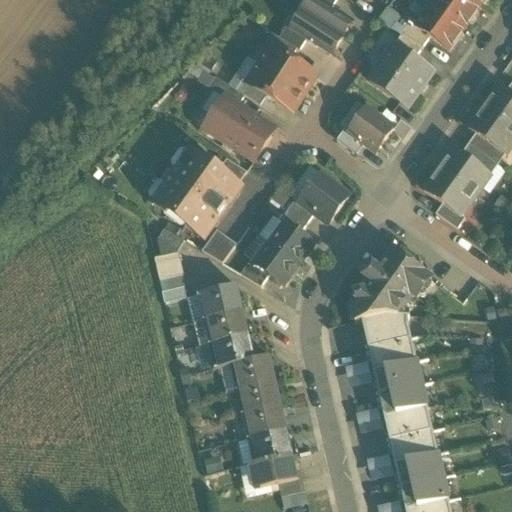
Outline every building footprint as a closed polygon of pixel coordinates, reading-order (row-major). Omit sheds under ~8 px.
[(311,0),(302,16),(342,41),(348,33),(346,31),(351,24),(331,11),(314,0),(311,0)] [(314,0),(331,11),(338,0),(314,0)] [(416,30),(431,8),(421,0),(420,0),(417,0),(403,20),(409,25),(416,30)] [(467,0),(436,0),(431,8),(466,32),(481,10),(467,0)] [(467,0),(481,10),(488,0),(467,0)] [(449,55),(466,32),(431,8),(416,30),(415,31),(430,41),(449,55)] [(379,24),(393,33),(402,20),(389,10),(379,24)] [(337,50),(342,41),(302,16),(292,32),(291,33),(307,43),(330,57),(335,49),(337,50)] [(403,20),(402,20),(393,33),(400,38),(409,25),(403,20)] [(400,38),(402,39),(422,52),(430,41),(415,31),(416,30),(409,25),(400,38)] [(287,28),(279,41),(297,52),(299,54),(307,43),(291,33),(292,32),(287,28)] [(290,62),(297,52),(279,41),(273,37),(265,48),(270,51),(271,50),(290,62)] [(415,63),(422,52),(402,39),(395,49),(415,63)] [(369,84),(408,112),(434,77),(415,63),(395,49),(369,84)] [(270,51),(259,68),(304,97),(316,79),(290,62),(271,50),(270,51)] [(292,115),(304,97),(259,68),(248,86),(247,87),(266,99),(292,115)] [(238,109),(245,99),(235,93),(215,80),(207,91),(223,101),(228,104),(228,103),(238,109)] [(242,83),(235,93),(245,99),(260,109),(266,99),(247,87),(248,86),(242,83)] [(492,104),(486,113),(511,131),(511,98),(507,95),(499,89),(489,102),(492,104)] [(204,132),(208,135),(228,104),(223,101),(204,132)] [(483,111),(486,113),(492,104),(489,102),(483,111)] [(208,135),(254,165),(275,133),(238,109),(228,103),(228,104),(208,135)] [(349,136),(367,112),(357,105),(339,129),(344,133),(349,136)] [(486,113),(483,111),(477,119),(480,121),(486,113)] [(364,148),(376,157),(394,132),(367,112),(349,136),(349,137),(364,148)] [(511,146),(511,131),(486,113),(480,121),(477,119),(468,132),(476,138),(498,153),(501,156),(507,148),(511,146)] [(337,143),(357,158),(364,148),(349,137),(349,136),(344,133),(337,143)] [(476,138),(469,148),(491,163),(498,153),(476,138)] [(491,163),(498,168),(511,149),(511,146),(507,148),(501,156),(498,153),(491,163)] [(484,173),(491,163),(469,148),(462,157),(484,173)] [(447,167),(441,175),(476,200),(482,191),(481,184),(487,175),(484,173),(462,157),(454,152),(444,165),(447,167)] [(152,204),(204,242),(241,190),(238,188),(219,174),(189,153),(152,204)] [(219,174),(238,188),(247,176),(226,163),(219,174)] [(498,168),(491,163),(484,173),(487,175),(481,184),(482,191),(498,168)] [(444,165),(438,173),(441,175),(447,167),(444,165)] [(289,198),(296,203),(300,206),(321,178),(309,170),(289,198)] [(436,183),(441,175),(438,173),(433,181),(436,183)] [(469,209),(476,200),(441,175),(436,183),(433,181),(423,194),(443,208),(456,218),(458,217),(462,210),(469,209)] [(314,218),(328,229),(349,200),(321,178),(300,206),(299,207),(314,218)] [(296,203),(288,214),(307,228),(314,218),(299,207),(300,206),(296,203)] [(436,218),(457,234),(465,222),(462,220),(458,217),(456,218),(443,208),(436,218)] [(458,217),(462,220),(469,209),(462,210),(458,217)] [(300,238),(307,228),(288,214),(280,224),(285,228),(285,227),(300,238)] [(273,219),(258,238),(270,248),(285,228),(280,224),(273,219)] [(285,228),(270,248),(298,269),(314,248),(300,238),(285,227),(285,228)] [(158,242),(179,255),(185,244),(164,232),(158,242)] [(202,255),(223,268),(237,248),(217,234),(202,255)] [(255,267),(270,248),(258,238),(244,258),(251,264),(255,267)] [(283,289),(298,269),(270,248),(255,267),(255,268),(270,279),(283,289)] [(155,261),(157,272),(179,267),(177,256),(155,261)] [(350,308),(355,326),(362,325),(386,319),(402,320),(403,312),(412,299),(417,302),(430,284),(393,256),(379,275),(372,270),(368,270),(363,278),(364,281),(369,286),(366,291),(352,294),(355,307),(350,308)] [(240,278),(261,291),(270,279),(255,268),(255,267),(251,264),(240,278)] [(182,279),(179,267),(157,272),(156,273),(158,284),(182,279)] [(185,290),(182,279),(158,284),(161,295),(185,290)] [(187,301),(185,290),(161,295),(164,307),(187,301)] [(203,297),(208,322),(242,314),(237,290),(203,297)] [(208,322),(214,347),(248,339),(242,314),(208,322)] [(362,325),(368,352),(411,342),(408,328),(409,321),(402,320),(386,319),(362,325)] [(220,371),(235,368),(254,364),(248,339),(214,347),(220,371)] [(368,352),(374,375),(417,365),(411,342),(368,352)] [(235,368),(241,393),(275,385),(269,360),(254,364),(235,368)] [(345,370),(348,381),(369,376),(367,364),(345,370)] [(374,375),(379,398),(422,388),(417,365),(374,375)] [(372,388),(369,376),(348,381),(351,393),(372,388)] [(241,393),(247,417),(280,409),(275,385),(241,393)] [(427,412),(422,388),(379,398),(384,421),(427,412)] [(247,417),(252,441),(286,434),(280,409),(247,417)] [(356,416),(359,427),(380,422),(377,410),(356,416)] [(384,421),(390,445),(433,435),(427,412),(384,421)] [(383,434),(380,422),(359,427),(361,439),(383,434)] [(252,441),(258,466),(292,458),(286,434),(252,441)] [(390,445),(395,468),(438,458),(433,435),(390,445)] [(367,462),(370,474),(391,468),(388,457),(367,462)] [(292,458),(258,466),(249,468),(255,494),(279,488),(298,484),(297,482),(292,458)] [(395,468),(400,491),(444,481),(438,458),(395,468)] [(394,480),(391,468),(370,474),(372,485),(394,480)] [(279,488),(282,501),(305,495),(302,481),(297,482),(298,484),(279,488)] [(400,491),(405,511),(414,511),(449,504),(444,481),(400,491)] [(279,488),(255,494),(259,511),(308,511),(305,495),(282,501),(279,488)] [(247,511),(259,511),(255,494),(244,496),(247,511)] [(377,509),(378,511),(401,511),(399,503),(377,509)]
